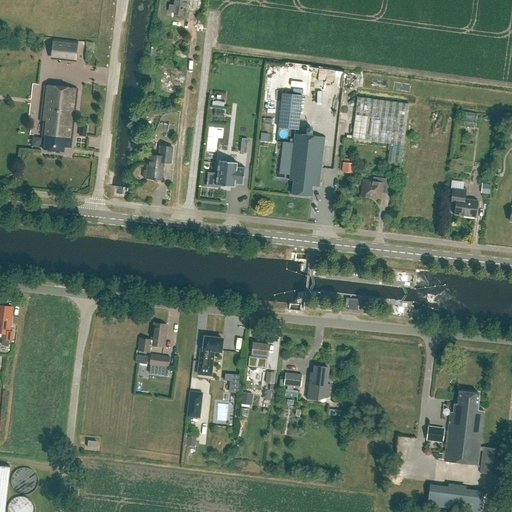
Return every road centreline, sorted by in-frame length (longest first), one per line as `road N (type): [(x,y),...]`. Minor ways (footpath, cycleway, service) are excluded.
road 1 (unclassified): [(511,340),(86,295)]
road 2 (tertiary): [(511,265),(95,216)]
road 3 (unclassified): [(61,511),(86,295)]
road 4 (unclassified): [(95,216),(120,0)]
road 5 (track): [(190,21),(173,226)]
